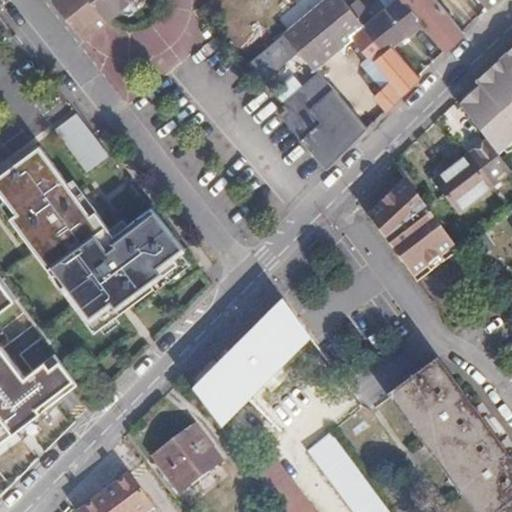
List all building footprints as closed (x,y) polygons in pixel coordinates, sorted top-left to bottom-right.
[(51,0),(69,22),(71,21),(78,30),(99,14),(107,23),(135,0),(51,0)] [(373,94),(386,109),(421,76),(418,73),(394,45),(388,49),(355,13),(343,0),(323,0),(285,32),(299,49),(319,74),(336,94),(345,86),(323,59),(350,34),(372,59),(365,65),(383,85),(373,94)] [(388,49),(394,45),(421,23),(403,0),(402,0),(398,0),(375,19),(368,10),(364,14),(360,11),(355,13),(388,49)] [(421,23),(444,50),(463,32),(434,0),(402,0),(403,0),(421,23)] [(482,0),(489,9),(498,0),(482,0)] [(99,14),(78,30),(86,40),(107,23),(99,14)] [(47,121),(73,153),(94,135),(0,15),(0,49),(53,116),(47,121)] [(247,63),(262,80),(299,49),(285,32),(247,63)] [(511,52),(477,83),(481,88),(461,106),(500,156),(511,145),(511,52)] [(280,115),(325,166),(364,127),(336,94),(319,74),(283,105),(287,110),(280,115)] [(0,215),(42,180),(0,123),(0,215)] [(112,321),(140,355),(211,283),(94,135),(73,153),(164,270),(112,321)] [(511,176),(489,146),(437,184),(460,214),(511,176)] [(63,362),(80,349),(86,345),(55,305),(72,293),(56,272),(76,256),(58,234),(74,223),(42,180),(0,215),(0,276),(46,338),(63,362)] [(455,247),(407,182),(368,216),(413,277),(455,247)] [(459,253),(455,247),(413,277),(417,282),(459,253)] [(309,339),(282,304),(196,392),(222,427),(309,339)] [(10,365),(33,395),(69,370),(63,362),(46,338),(10,365)] [(74,376),(82,370),(91,363),(80,349),(63,362),(69,370),(74,376)] [(511,511),(511,467),(435,362),(386,398),(469,511),(511,511)] [(0,460),(25,443),(0,409),(0,460)] [(220,460),(194,424),(152,455),(178,491),(220,460)] [(351,511),(385,511),(336,431),(311,446),(351,511)] [(258,476),(283,510),(284,511),(312,511),(275,462),(258,476)] [(127,477),(79,511),(152,511),(153,511),(127,477)]
